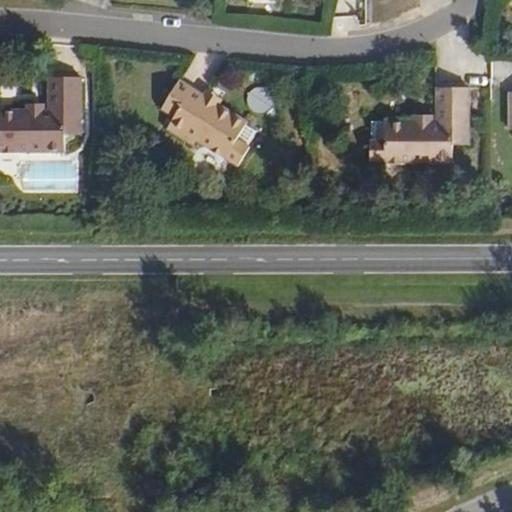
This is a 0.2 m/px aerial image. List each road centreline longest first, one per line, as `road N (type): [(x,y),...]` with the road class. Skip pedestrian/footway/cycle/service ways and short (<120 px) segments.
road 1 (primary): [(511,258),(0,263)]
road 2 (residential): [(474,0),(404,39),(336,50),(0,20)]
road 3 (track): [(135,511),(133,489),(107,481),(0,481)]
